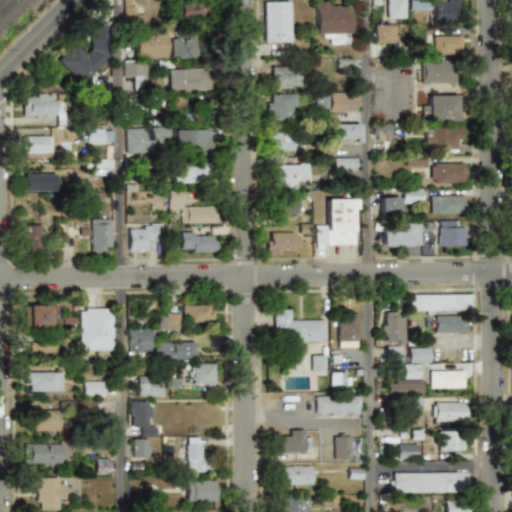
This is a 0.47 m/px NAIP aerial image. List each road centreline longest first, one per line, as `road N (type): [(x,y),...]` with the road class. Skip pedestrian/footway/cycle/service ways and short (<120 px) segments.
road 1 (residential): [(491,0),(496,511)]
road 2 (residential): [(241,0),(246,511)]
road 3 (residential): [(511,274),(0,278)]
